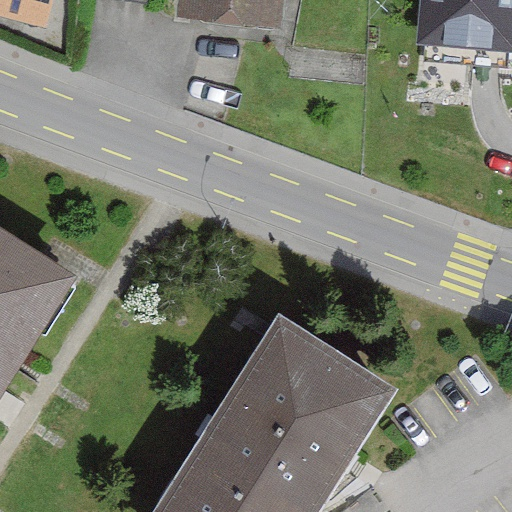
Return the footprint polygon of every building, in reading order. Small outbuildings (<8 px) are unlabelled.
[(49,0),(0,0),(0,20),(41,31),(49,0)] [(287,0),(186,0),(185,19),(284,29),(287,0)] [(511,0),(422,0),(419,54),(511,59),(511,0)] [(0,407),(77,280),(0,234),(0,407)] [(322,511),(396,395),(281,322),(161,511),(322,511)]
